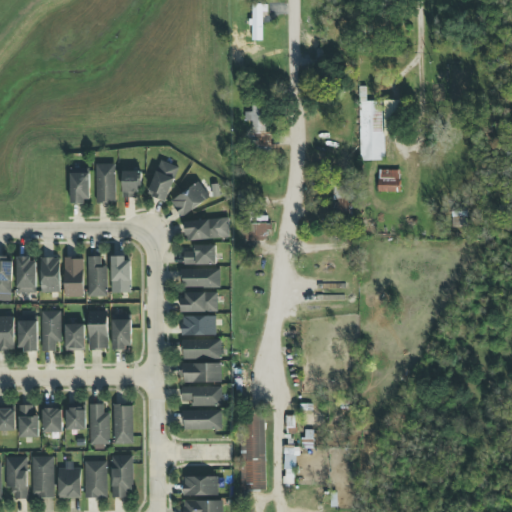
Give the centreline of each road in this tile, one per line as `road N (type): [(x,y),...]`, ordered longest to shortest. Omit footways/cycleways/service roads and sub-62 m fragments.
road 1 (residential): [(300,0),(303,186),(271,370)]
road 2 (residential): [(154,511),(149,232)]
road 3 (residential): [(0,379),(150,379)]
road 4 (residential): [(149,232),(0,229)]
road 5 (residential): [(427,59),(434,134),(422,167),(405,162),(402,145)]
